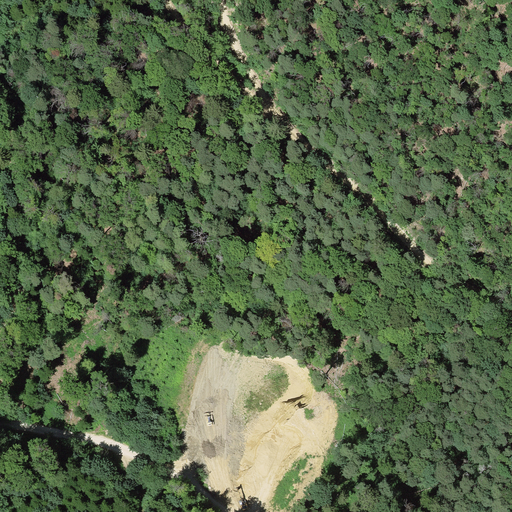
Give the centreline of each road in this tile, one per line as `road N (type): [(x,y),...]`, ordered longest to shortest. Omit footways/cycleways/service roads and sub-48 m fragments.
road 1 (track): [(221,0),(265,111),(360,190),(438,271),(511,315)]
road 2 (track): [(0,417),(97,436),(190,483),(221,511)]
road 3 (track): [(0,116),(28,237),(20,300),(0,331)]
road 4 (track): [(265,111),(230,81),(167,0)]
